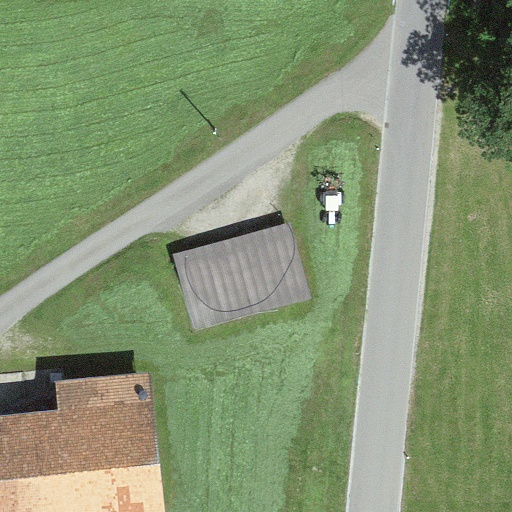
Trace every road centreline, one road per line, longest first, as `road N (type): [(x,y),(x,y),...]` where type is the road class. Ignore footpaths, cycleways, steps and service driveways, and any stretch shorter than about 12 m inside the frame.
road 1 (tertiary): [(374,511),(423,0)]
road 2 (track): [(416,69),(347,77),(0,313)]
